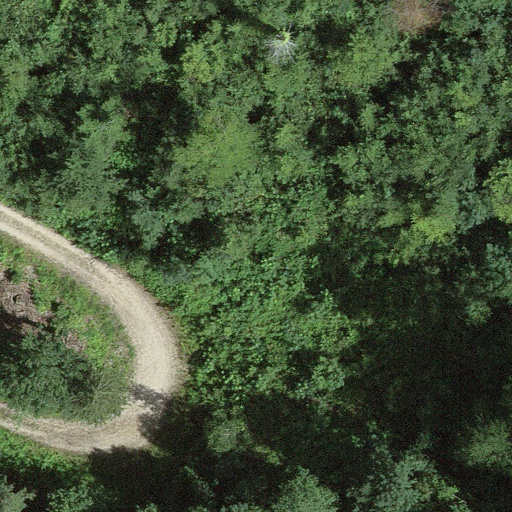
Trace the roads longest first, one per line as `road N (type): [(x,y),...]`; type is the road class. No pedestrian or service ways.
road 1 (track): [(120,423),(146,392),(146,340),(129,281),(58,229),(0,203)]
road 2 (track): [(0,419),(57,438),(120,423)]
